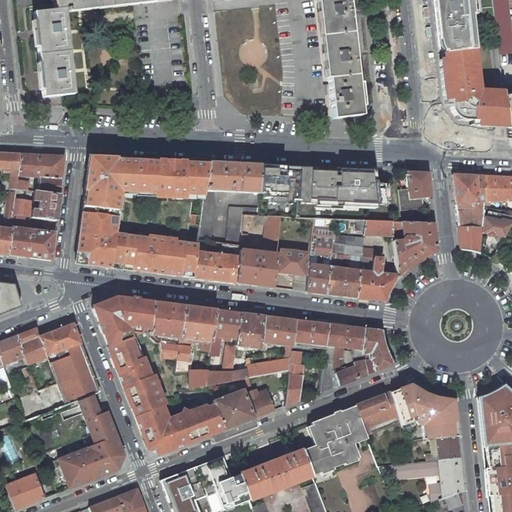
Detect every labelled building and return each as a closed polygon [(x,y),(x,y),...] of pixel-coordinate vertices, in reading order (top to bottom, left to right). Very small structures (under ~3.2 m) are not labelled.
[(50,0),(51,1),(53,1),(57,0),(58,10),(54,10),(33,13),(34,30),(40,30),(45,79),(40,80),(42,98),(63,95),(72,94),(63,12),(169,0),(50,0)] [(317,0),(331,119),(360,116),(347,0),(317,0)] [(507,127),(503,97),(503,92),(481,91),(480,86),(478,82),(477,80),(469,15),(471,15),(469,1),(468,1),(467,0),(432,0),(437,41),(442,41),(443,54),(445,53),(446,59),(441,60),(439,60),(444,106),(449,105),(449,108),(450,110),(451,113),(453,116),(457,119),(463,121),(470,121),(476,121),(476,126),(507,127)] [(492,0),(498,54),(511,52),(511,41),(507,0),(492,0)] [(511,97),(503,97),(507,127),(511,127),(511,97)] [(20,155),(0,153),(0,168),(11,169),(8,190),(15,189),(16,181),(17,176),(20,155)] [(63,157),(20,155),(17,176),(40,177),(38,192),(58,195),(63,157)] [(134,162),(114,161),(114,159),(88,158),(82,207),(110,211),(115,212),(117,198),(115,195),(124,188),(127,188),(131,189),(145,189),(145,193),(194,195),(194,191),(203,192),(203,191),(206,165),(189,164),(189,163),(188,162),(184,162),(184,166),(179,166),(179,162),(178,162),(162,161),(156,161),(156,163),(134,162)] [(216,191),(258,193),(260,166),(207,163),(206,165),(203,191),(216,191)] [(298,167),(260,166),(258,193),(257,203),(270,204),(268,180),(288,182),(286,198),(296,199),(298,167)] [(336,169),(298,167),(296,199),(295,204),(314,205),(314,203),(334,204),(336,169)] [(373,171),(336,169),(334,204),(340,205),(340,208),(375,209),(375,206),(389,206),(386,185),(375,184),(373,171)] [(421,198),(429,198),(427,173),(405,172),(407,189),(397,190),(400,211),(422,209),(421,198)] [(451,174),(460,250),(461,250),(468,251),(479,254),(483,202),(481,176),(451,174)] [(483,202),(511,200),(511,177),(481,176),(483,202)] [(16,181),(15,189),(26,191),(27,183),(16,181)] [(4,218),(11,219),(12,215),(15,189),(8,190),(4,218)] [(210,242),(216,191),(203,191),(203,192),(202,203),(198,229),(197,240),(210,242)] [(55,221),(58,195),(38,192),(34,192),(33,201),(38,201),(37,209),(31,209),(30,218),(44,219),(55,221)] [(82,208),(75,260),(80,264),(120,269),(121,269),(125,237),(114,235),(113,233),(109,235),(110,226),(108,226),(110,211),(82,207),(82,208)] [(229,207),(225,244),(239,246),(239,244),(241,234),(243,216),(254,216),(257,216),(257,214),(257,208),(229,207)] [(495,235),(503,237),(510,226),(511,221),(511,211),(510,211),(508,215),(487,211),(485,220),(487,221),(485,233),(486,234),(487,236),(493,237),(495,235)] [(11,219),(10,228),(22,229),(23,216),(12,215),(11,219)] [(261,253),(239,250),(238,253),(238,257),(235,283),(271,288),(275,255),(278,217),(257,216),(254,216),(253,224),(264,225),(262,247),(261,253)] [(0,254),(7,255),(10,228),(11,219),(4,218),(1,217),(1,218),(0,218),(0,220),(0,254)] [(44,219),(43,232),(53,233),(55,221),(44,219)] [(309,257),(305,292),(325,295),(328,267),(329,253),(331,235),(333,220),(313,219),(309,257)] [(362,235),(392,237),(391,234),(391,222),(373,221),(364,221),(355,220),(355,230),(363,231),(362,235)] [(399,234),(391,234),(392,237),(392,239),(394,256),(396,275),(398,277),(399,276),(407,268),(413,264),(420,260),(433,254),(435,250),(432,224),(400,223),(402,236),(403,237),(401,241),(400,241),(399,234)] [(10,228),(7,255),(50,260),(53,233),(43,232),(22,229),(10,228)] [(358,271),(355,298),(384,302),(389,290),(398,277),(396,275),(379,273),(380,270),(384,271),(384,256),(380,256),(380,250),(361,248),(362,238),(331,235),(329,253),(360,257),(359,262),(373,264),(372,272),(358,271)] [(193,278),(196,252),(195,252),(196,246),(175,243),(175,240),(147,237),(146,240),(125,237),(121,269),(193,278)] [(221,251),(238,253),(239,250),(239,246),(225,244),(222,243),(221,251)] [(492,243),(485,256),(492,259),(498,246),(492,243)] [(294,275),(292,291),(305,292),(309,257),(306,256),(307,253),(279,250),(276,272),(294,275)] [(215,254),(196,252),(193,278),(235,283),(238,257),(218,255),(219,252),(215,252),(215,254)] [(355,298),(358,271),(341,269),(342,261),(359,264),(359,262),(360,257),(329,253),(328,267),(325,295),(355,298)] [(0,315),(20,308),(13,285),(0,283),(0,315)] [(152,302),(115,298),(93,306),(97,316),(95,317),(100,330),(107,347),(131,337),(129,330),(140,326),(142,328),(150,330),(151,318),(152,302)] [(150,335),(179,339),(184,307),(152,302),(151,318),(150,330),(150,331),(150,335)] [(202,342),(210,343),(214,310),(184,307),(179,339),(202,342)] [(231,339),(236,339),(240,314),(214,310),(210,343),(208,352),(208,354),(217,355),(217,352),(219,353),(220,345),(220,340),(230,341),(231,339)] [(260,343),(264,317),(240,314),(236,339),(235,346),(260,349),(260,343)] [(260,343),(286,346),(291,347),(292,341),(294,320),(264,317),(260,343)] [(51,332),(70,325),(68,319),(49,327),(51,332)] [(318,347),(325,348),(325,345),(327,325),(294,320),(292,341),(318,345),(318,347)] [(51,332),(38,337),(46,357),(50,355),(51,358),(54,356),(53,354),(80,344),(72,324),(70,325),(51,332)] [(353,349),(361,350),(364,329),(327,325),(325,345),(335,347),(334,374),(345,370),(344,348),(353,349)] [(35,329),(15,336),(23,355),(27,364),(46,357),(38,337),(35,329)] [(372,362),(364,364),(366,375),(392,365),(388,358),(385,352),(382,340),(381,331),(364,329),(361,350),(362,355),(369,353),(372,362)] [(15,336),(0,341),(0,359),(1,363),(8,361),(9,364),(17,361),(16,358),(23,355),(15,336)] [(158,452),(159,454),(172,449),(188,443),(187,440),(196,437),(197,440),(215,433),(223,430),(213,405),(206,408),(205,406),(188,413),(184,410),(182,414),(167,420),(164,421),(162,415),(165,414),(162,406),(165,405),(154,378),(152,379),(150,376),(135,336),(131,337),(107,347),(110,355),(113,354),(118,368),(115,369),(123,390),(126,389),(133,407),(131,408),(137,424),(145,447),(148,446),(149,449),(156,453),(158,452)] [(201,351),(208,352),(210,343),(202,342),(201,351)] [(158,343),(158,344),(161,359),(176,360),(178,346),(158,343)] [(189,347),(178,346),(176,360),(175,371),(189,371),(188,389),(204,386),(206,372),(206,371),(190,371),(191,361),(187,361),(189,347)] [(222,372),(232,372),(235,346),(226,346),(222,372)] [(334,374),(338,386),(366,375),(364,364),(362,355),(361,350),(353,349),(354,367),(345,370),(334,374)] [(57,383),(66,406),(78,401),(93,396),(99,393),(83,352),(49,365),(57,383)] [(298,365),(300,352),(291,352),(290,359),(289,370),(284,406),(298,401),(301,377),(303,375),(304,366),(298,365)] [(246,378),(289,370),(290,359),(284,360),(244,367),(245,370),(245,371),(246,378)] [(323,367),(319,393),(332,388),(338,386),(334,374),(331,375),(331,368),(323,367)] [(245,370),(232,372),(230,381),(237,380),(246,378),(245,371),(245,370)] [(222,372),(206,372),(204,386),(207,385),(230,381),(232,372),(222,372)] [(249,386),(246,378),(237,380),(240,388),(249,386)] [(57,383),(37,391),(46,413),(54,410),(66,406),(57,383)] [(399,422),(407,442),(435,439),(436,439),(456,437),(452,401),(442,399),(431,397),(420,392),(409,385),(389,393),(399,422)] [(511,511),(511,394),(502,385),(494,391),(489,394),(476,398),(488,511),(511,511)] [(133,407),(126,389),(123,390),(131,408),(133,407)] [(244,398),(241,390),(212,401),(213,405),(223,430),(252,418),(247,405),(244,398)] [(244,398),(247,405),(266,398),(265,396),(267,395),(266,390),(244,398)] [(37,391),(16,399),(21,412),(25,421),(38,416),(40,415),(46,413),(37,391)] [(366,436),(399,422),(389,393),(381,396),(354,406),(365,434),(366,436)] [(266,398),(247,405),(252,418),(273,410),(267,395),(265,396),(266,398)] [(94,445),(74,453),(88,481),(95,479),(118,470),(123,457),(106,412),(100,415),(93,396),(78,401),(83,414),(91,435),(94,445)] [(358,437),(365,434),(354,406),(346,409),(339,412),(340,415),(334,417),(333,414),(313,422),(308,423),(309,426),(306,428),(313,446),(301,451),(311,476),(319,473),(318,471),(323,469),(328,470),(331,469),(343,464),(342,462),(347,460),(351,461),(356,459),(358,458),(353,445),(352,443),(355,442),(358,437)] [(353,445),(367,439),(366,436),(365,434),(358,437),(355,442),(352,443),(353,445)] [(435,439),(437,460),(458,458),(456,437),(436,439),(435,439)] [(301,450),(238,475),(249,502),(255,499),(254,496),(272,489),(273,491),(286,486),(286,484),(303,477),(304,479),(311,476),(301,451),(301,450)] [(74,453),(44,464),(50,479),(53,486),(61,484),(60,480),(64,479),(68,489),(88,481),(74,453)] [(229,478),(222,457),(194,467),(204,493),(205,496),(211,511),(221,511),(249,502),(238,475),(229,478)] [(437,460),(441,499),(462,491),(458,458),(437,460)] [(197,511),(193,501),(205,496),(204,493),(194,467),(159,481),(170,511),(197,511)] [(4,486),(13,510),(42,499),(37,484),(33,475),(4,486)] [(301,488),(310,511),(324,511),(314,485),(314,483),(301,488)] [(144,511),(136,489),(88,508),(90,511),(144,511)] [(266,511),(263,503),(251,508),(252,511),(266,511)]
